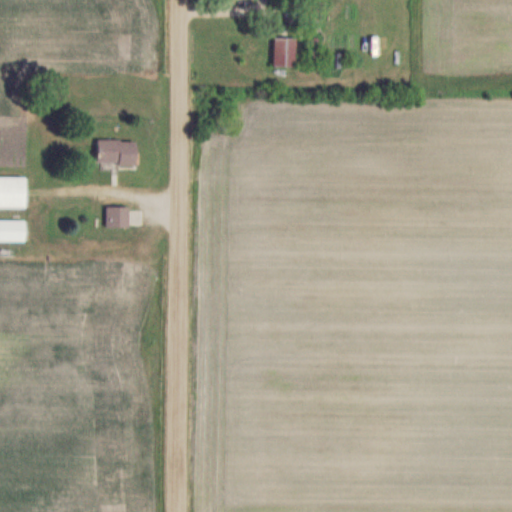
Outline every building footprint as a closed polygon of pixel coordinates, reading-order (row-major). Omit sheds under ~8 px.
[(297,36),(274,36),(274,66),(297,66),(297,36)] [(97,164),(138,164),(138,139),(97,139),(97,164)] [(26,177),(0,176),(0,206),(26,207),(26,177)] [(130,206),(107,206),(107,227),(130,227),(130,206)] [(0,240),(25,240),(25,220),(0,220),(0,240)]
